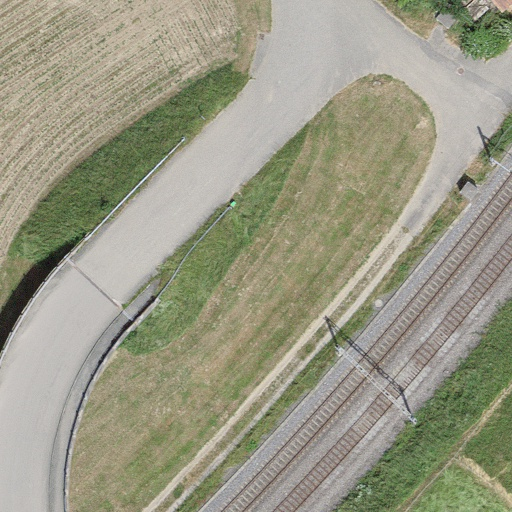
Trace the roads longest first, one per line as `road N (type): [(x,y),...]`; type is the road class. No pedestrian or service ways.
road 1 (unclassified): [(358,16),(57,331),(20,414),(12,511)]
road 2 (track): [(169,511),(408,240),(486,110)]
road 3 (unclassified): [(358,16),(486,110)]
